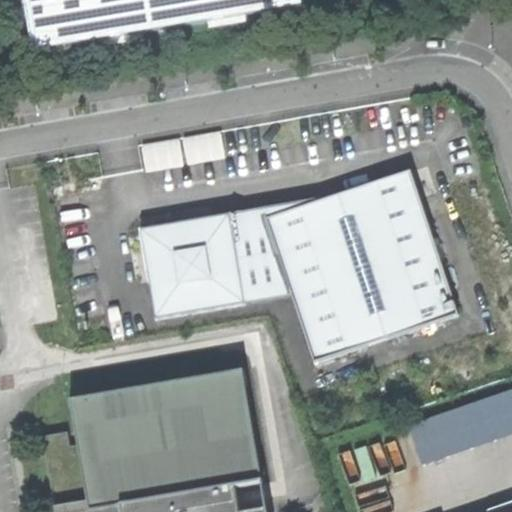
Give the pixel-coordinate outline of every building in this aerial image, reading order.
[(305,5),(304,0),(26,0),(35,50),(305,5)] [(220,133),(184,139),(189,166),(225,160),(225,156),(220,133)] [(179,140),(142,147),(147,174),(184,168),(179,140)] [(412,172),(321,202),(268,221),(293,296),(316,362),(460,314),(412,172)] [(268,221),(321,202),(319,198),(265,208),(175,224),(164,228),(155,234),(148,243),(146,254),(152,282),(158,320),(293,296),(268,221)] [(241,511),(240,503),(237,488),(264,481),(245,370),(225,373),(71,400),(74,416),(76,416),(80,444),(72,446),(69,432),(45,436),(56,511),(241,511)] [(511,391),(409,426),(424,467),(511,436),(511,391)] [(511,511),(511,503),(488,511),(511,511)]
